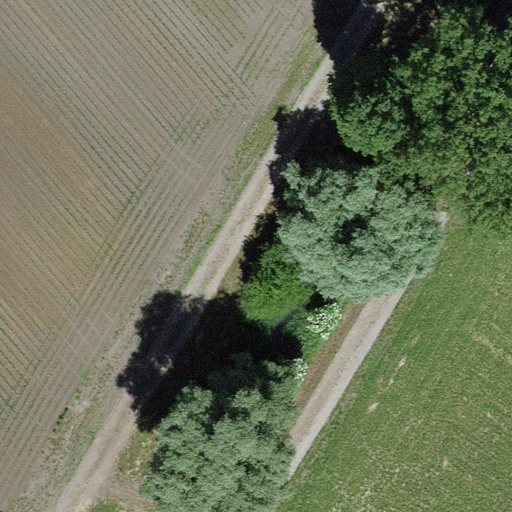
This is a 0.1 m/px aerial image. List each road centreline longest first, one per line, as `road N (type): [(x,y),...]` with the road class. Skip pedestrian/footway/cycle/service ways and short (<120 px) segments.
road 1 (track): [(86,511),(383,0)]
road 2 (track): [(217,511),(511,17)]
